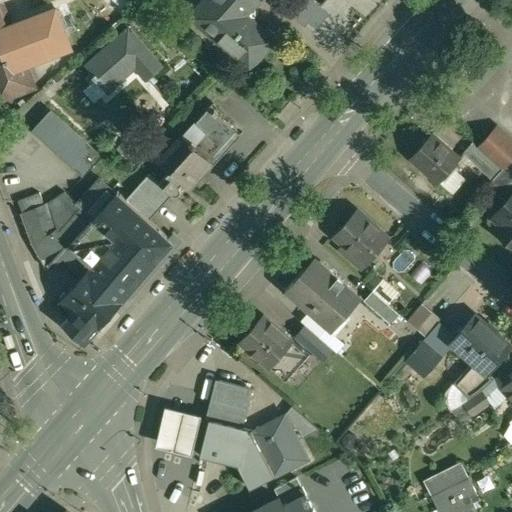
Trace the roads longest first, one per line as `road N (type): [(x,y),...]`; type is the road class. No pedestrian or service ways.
road 1 (secondary): [(331,136),(79,423)]
road 2 (residential): [(331,136),(511,299)]
road 3 (secondary): [(452,0),(331,136)]
road 4 (secondary): [(0,268),(38,367),(79,423)]
